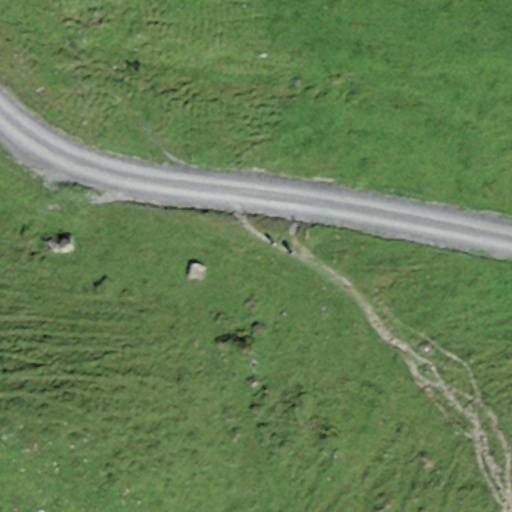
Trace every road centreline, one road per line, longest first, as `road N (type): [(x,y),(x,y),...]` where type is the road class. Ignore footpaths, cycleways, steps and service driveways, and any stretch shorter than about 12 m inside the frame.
road 1 (track): [(0,119),(35,153),(100,183),(304,212)]
road 2 (track): [(304,212),(511,257)]
